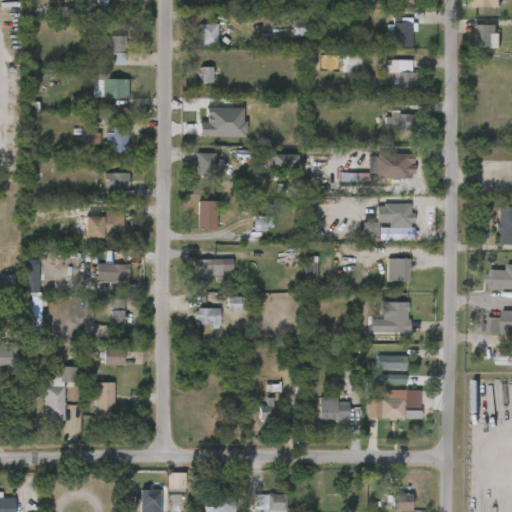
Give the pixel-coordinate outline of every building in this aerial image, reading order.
[(472,8),(472,0),(499,0),(499,8),(472,8)] [(411,46),(391,46),(391,17),(411,17),(411,46)] [(196,23),(216,23),(216,46),(196,46),(196,23)] [(475,50),(475,26),(494,26),(494,50),(475,50)] [(123,35),(123,64),(109,64),(109,51),(102,51),(102,35),(123,35)] [(359,53),(359,72),(341,72),(341,53),(359,53)] [(410,59),(410,71),(415,71),(415,88),(396,88),(396,59),(410,59)] [(123,96),(109,96),(109,77),(101,77),(101,67),(123,67),(123,96)] [(197,83),(197,67),(210,67),(210,83),(197,83)] [(243,108),(205,108),(205,122),(198,122),(198,137),(244,136),(243,108)] [(389,130),(389,112),(412,112),(412,130),(389,130)] [(126,127),(126,153),(104,153),(104,127),(126,127)] [(98,133),(83,133),(83,143),(97,144),(98,133)] [(210,152),(210,178),(196,178),(196,152),(210,152)] [(375,177),(375,153),(412,153),(412,177),(375,177)] [(272,167),(272,155),(295,155),(295,167),(272,167)] [(126,188),(101,188),(101,172),(126,172),(126,188)] [(347,182),(347,181),(359,181),(359,174),(338,174),(339,182),(347,182)] [(315,225),(314,198),(305,199),(305,225),(315,225)] [(215,200),(215,229),(196,229),(196,200),(215,200)] [(411,203),(411,227),(382,227),(382,203),(411,203)] [(511,244),(494,244),(494,206),(511,206),(511,244)] [(121,238),(84,238),(84,216),(100,216),(100,210),(121,210),(121,238)] [(270,216),(270,229),(252,229),(252,216),(270,216)] [(111,262),(111,250),(126,250),(126,280),(95,280),(95,262),(111,262)] [(408,258),(408,280),(385,280),(385,258),(408,258)] [(229,269),(221,269),(221,275),(210,275),(210,282),(191,282),(191,259),(229,259),(229,269)] [(37,293),(37,265),(23,264),(22,293),(37,293)] [(511,264),(511,288),(486,288),(486,269),(504,269),(504,264),(511,264)] [(40,296),(24,296),(24,323),(39,324),(40,296)] [(225,296),(246,296),(246,309),(225,309),(225,296)] [(407,332),(381,332),(381,302),(407,302),(407,332)] [(218,307),(218,325),(193,325),(193,307),(218,307)] [(123,325),(108,325),(108,309),(123,309),(123,325)] [(511,329),(503,329),(503,335),(485,334),(486,316),(501,317),(501,310),(511,310),(511,329)] [(139,364),(102,364),(102,349),(139,349),(139,364)] [(374,369),(374,354),(405,354),(405,369),(374,369)] [(44,419),(43,377),(58,377),(58,367),(73,366),(73,384),(62,384),(62,419),(44,419)] [(405,375),(386,374),(385,384),(404,384),(405,375)] [(112,382),(112,413),(92,413),(92,382),(112,382)] [(417,410),(404,410),(404,419),(380,419),(380,388),(417,388),(417,410)] [(317,421),(317,396),(336,396),(336,400),(347,400),(347,421),(317,421)] [(167,474),(167,490),(185,489),(184,473),(167,474)] [(137,511),(137,490),(157,490),(157,511),(137,511)] [(337,511),(337,490),(351,490),(351,511),(337,511)] [(250,511),(250,493),(283,493),(283,511),(250,511)] [(411,511),(391,511),(391,493),(411,493),(411,511)] [(233,511),(202,511),(202,495),(233,495),(233,511)] [(12,511),(0,511),(0,497),(12,497),(12,511)]
